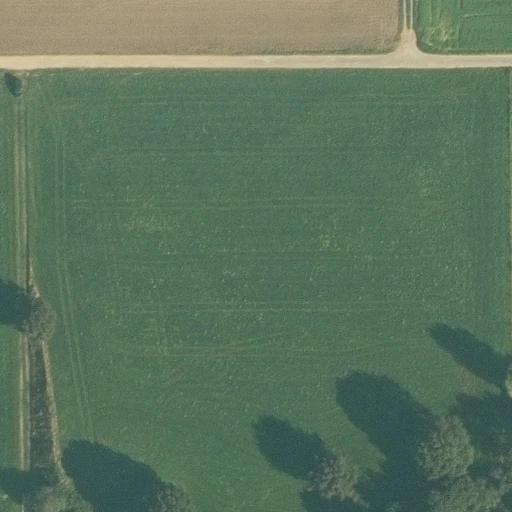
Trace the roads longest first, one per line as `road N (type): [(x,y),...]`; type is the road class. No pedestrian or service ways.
road 1 (track): [(511,61),(0,61)]
road 2 (track): [(11,61),(27,511)]
